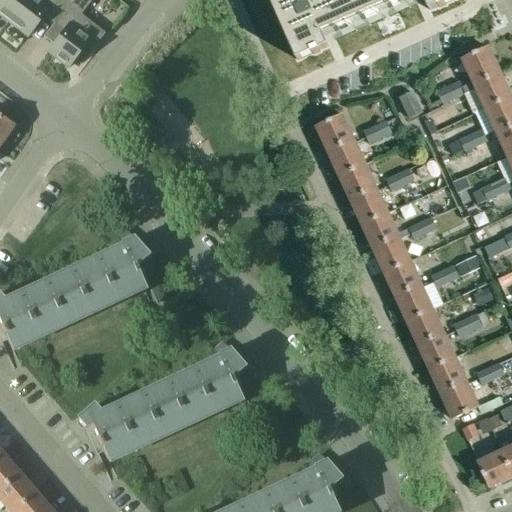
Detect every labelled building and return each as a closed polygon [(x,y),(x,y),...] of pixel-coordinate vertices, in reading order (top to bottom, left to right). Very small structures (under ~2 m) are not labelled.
[(0,0),(0,16),(5,21),(7,19),(10,22),(26,0),(0,0)] [(44,15),(55,23),(72,0),(26,0),(10,22),(13,24),(12,26),(23,34),(24,33),(28,36),(44,15)] [(72,0),(55,23),(66,31),(50,52),(58,59),(57,61),(68,69),(72,63),(86,43),(93,48),(104,34),(80,15),(91,0),(72,0)] [(270,0),(274,8),(276,7),(280,5),(296,41),(292,43),(291,42),(290,43),(298,61),(313,54),(313,55),(320,52),(320,51),(329,47),(325,38),(321,31),(329,28),(330,30),(398,0),(425,0),(430,11),(439,7),(439,8),(446,6),(446,4),(455,0),(270,0)] [(463,61),(473,83),(483,79),(485,84),(501,76),(489,49),(477,55),(477,53),(473,55),(473,56),(463,61)] [(473,83),(486,110),(511,98),(501,76),(485,84),(483,79),(473,83)] [(449,88),(454,99),(465,94),(460,82),(449,88)] [(454,99),(449,88),(438,93),(443,104),(454,99)] [(412,94),(400,99),(410,120),(422,114),(412,94)] [(486,110),(496,132),(506,128),(508,133),(511,130),(511,98),(486,110)] [(345,149),(355,144),(343,117),(331,122),(331,121),(327,123),(327,124),(317,129),(327,151),(343,144),(345,149)] [(0,145),(13,127),(0,118),(0,145)] [(385,122),(374,127),(380,139),(391,134),(385,122)] [(368,144),(380,139),(374,127),(363,132),(368,144)] [(496,132),(508,159),(511,157),(511,130),(508,133),(506,128),(496,132)] [(472,136),(477,148),(488,143),(483,131),(472,136)] [(465,153),(477,148),(472,136),(460,142),(465,153)] [(343,144),(327,151),(340,178),(366,166),(355,144),(345,149),(343,144)] [(366,166),(340,178),(350,200),(366,192),(368,197),(378,192),(366,166)] [(408,171),(397,176),(402,187),(413,182),(408,171)] [(397,176),(386,181),(391,192),(402,187),(397,176)] [(494,185),(499,197),(511,191),(505,180),(494,185)] [(499,197),(494,185),(483,190),(488,202),(499,197)] [(366,192),(350,200),(362,226),(388,214),(378,192),(368,197),(366,192)] [(391,245),(401,241),(388,214),(362,226),(372,248),(388,241),(391,245)] [(420,225),(425,236),(436,231),(431,220),(420,225)] [(414,242),(425,236),(420,225),(409,230),(414,242)] [(6,336),(13,351),(144,290),(137,275),(138,273),(135,267),(147,257),(132,240),(131,241),(124,245),(123,244),(122,245),(125,252),(6,308),(4,303),(0,298),(0,323),(2,328),(1,329),(5,336),(6,336)] [(388,241),(372,248),(385,275),(411,263),(401,241),(391,245),(388,241)] [(476,258),(456,267),(461,278),(481,268),(476,258)] [(413,294),(423,289),(411,263),(385,275),(395,297),(411,289),(413,294)] [(454,268),(442,273),(448,284),(459,279),(454,268)] [(437,290),(448,284),(442,273),(431,278),(437,290)] [(407,323),(433,311),(423,289),(413,294),(411,289),(395,297),(407,323)] [(436,343),(446,338),(433,311),(407,323),(418,345),(433,338),(436,343)] [(477,317),(466,322),(471,334),(482,329),(477,317)] [(460,339),(471,334),(466,322),(455,328),(460,339)] [(430,372),(456,360),(446,338),(436,343),(433,338),(418,345),(430,372)] [(228,354),(223,356),(219,358),(219,357),(218,358),(221,365),(103,420),(101,418),(100,415),(93,407),(78,421),(85,429),(92,426),(98,440),(97,441),(101,449),(102,448),(109,463),(240,402),(233,387),(234,386),(231,379),(243,369),(229,353),(228,353),(228,354)] [(456,360),(430,372),(440,394),(456,386),(458,391),(468,386),(456,360)] [(487,370),(492,381),(504,376),(498,364),(487,370)] [(481,386),(492,381),(487,370),(476,375),(481,386)] [(456,386),(440,394),(453,420),(464,415),(465,416),(469,414),(468,413),(479,408),(468,386),(458,391),(456,386)] [(511,420),(511,412),(510,408),(500,412),(505,424),(511,420)] [(474,426),(463,430),(469,442),(479,437),(474,426)] [(511,448),(502,453),(511,473),(511,448)] [(511,478),(511,473),(502,453),(478,464),(483,474),(482,474),(484,479),(485,478),(490,489),(511,478)] [(20,476),(1,454),(0,455),(0,484),(2,483),(6,487),(20,476)] [(335,511),(329,498),(331,498),(327,491),(339,481),(325,465),(315,470),(317,476),(240,511),(335,511)] [(13,511),(35,493),(20,476),(6,487),(2,483),(0,484),(0,502),(8,511),(13,511)] [(13,511),(51,511),(35,493),(13,511)]
